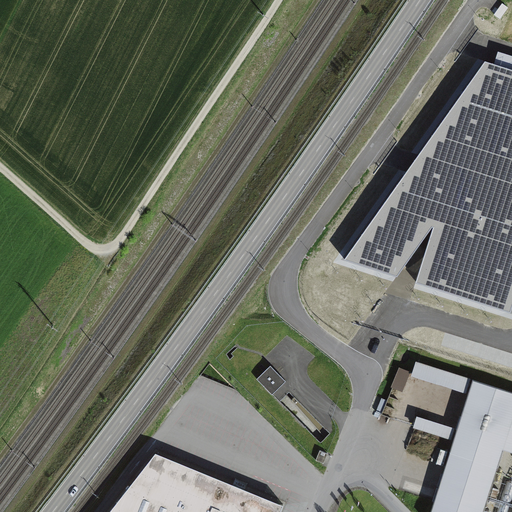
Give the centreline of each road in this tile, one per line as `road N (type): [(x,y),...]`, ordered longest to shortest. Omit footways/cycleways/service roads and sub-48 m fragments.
road 1 (primary): [(52,511),(420,0)]
road 2 (track): [(316,0),(0,457)]
road 3 (track): [(0,167),(86,244),(107,250),(277,0)]
road 4 (unknown): [(346,450),(228,396),(206,424),(208,438),(325,503)]
